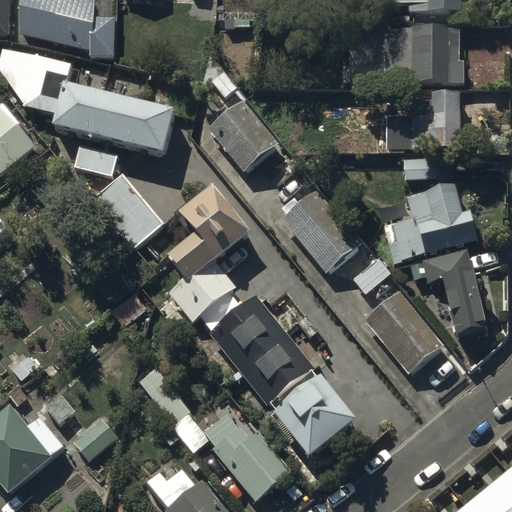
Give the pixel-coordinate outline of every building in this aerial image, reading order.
[(0,0),(0,38),(10,39),(9,0),(0,0)] [(97,10),(52,0),(20,0),(22,45),(90,62),(91,62),(91,67),(115,68),(116,28),(96,27),(97,10)] [(306,0),(269,0),(268,24),(305,25),(306,0)] [(464,0),(375,0),(376,15),(412,15),(412,25),(464,25),(464,0)] [(459,36),(387,35),(387,94),(467,95),(468,68),(459,67),(459,36)] [(53,140),(80,146),(73,175),(115,185),(122,159),(168,170),(182,114),(73,88),(78,71),(4,53),(0,67),(0,73),(27,115),(57,122),(53,140)] [(245,106),(211,134),(248,178),(281,151),(245,106)] [(412,141),(389,141),(389,158),(406,158),(406,185),(454,184),(454,165),(462,165),(462,107),(432,107),(432,128),(412,128),(412,141)] [(3,108),(0,110),(0,180),(37,150),(3,108)] [(164,228),(124,180),(98,202),(138,249),(164,228)] [(389,245),(395,268),(479,246),(471,216),(464,218),(456,189),(407,201),(413,224),(394,229),(398,243),(389,245)] [(317,196),(283,224),(328,279),(362,252),(317,196)] [(216,200),(175,232),(193,256),(168,274),(180,285),(190,298),(256,251),(216,200)] [(428,290),(444,286),(458,343),(488,336),(468,254),(423,265),(428,290)] [(379,267),(354,287),(366,302),(391,283),(379,267)] [(401,300),(364,330),(409,385),(445,355),(401,300)] [(133,304),(112,322),(124,337),(146,318),(133,304)] [(157,375),(140,388),(175,433),(166,440),(173,448),(181,441),(194,458),(210,446),(192,424),(195,422),(157,375)] [(60,402),(44,418),(60,435),(76,420),(60,402)] [(55,464),(13,413),(0,423),(0,488),(10,500),(55,464)] [(219,452),(215,456),(258,509),(294,480),(258,437),(252,442),(232,418),(208,438),(219,452)] [(120,446),(106,428),(75,453),(89,471),(120,446)] [(511,511),(511,470),(461,511),(511,511)] [(159,484),(146,495),(160,511),(219,511),(204,494),(199,498),(185,479),(167,493),(159,484)]
